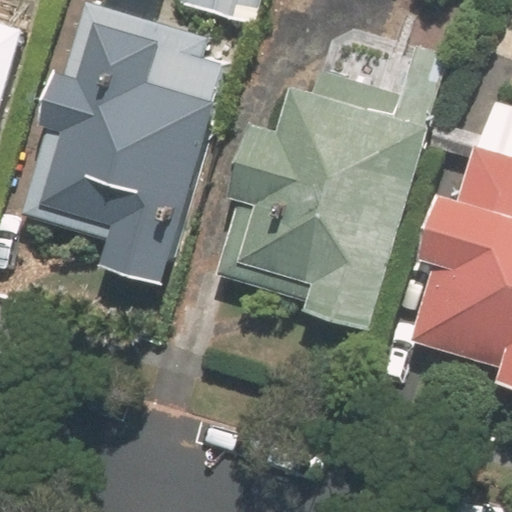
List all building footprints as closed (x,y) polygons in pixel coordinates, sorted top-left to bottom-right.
[(102,0),(97,0),(37,207),(123,233),(114,262),(175,280),(239,62),(213,55),(219,34),(102,0)] [(272,0),(191,0),(267,20),(272,0)] [(0,189),(48,28),(0,13),(0,189)] [(252,194),(231,266),(318,291),(313,307),(384,327),(449,102),(330,67),(324,87),(301,80),(287,126),(273,122),(260,119),(239,190),(252,194)] [(425,339),(511,365),(511,138),(488,131),(469,192),(449,186),(428,255),(448,261),(425,339)]
